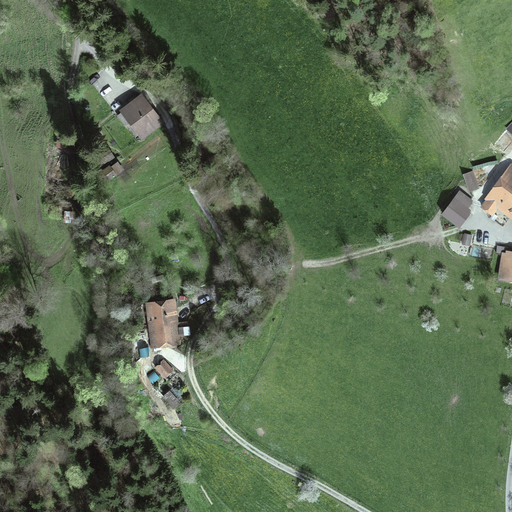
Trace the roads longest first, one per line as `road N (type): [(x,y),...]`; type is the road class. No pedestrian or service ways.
road 1 (track): [(360,511),(240,443),(206,406),(187,356),(224,277),(217,231),(167,122),(148,93),(89,45),(68,0)]
road 2 (track): [(460,227),(324,260)]
